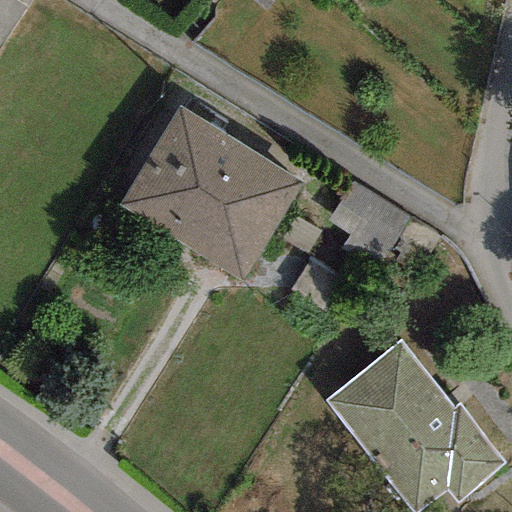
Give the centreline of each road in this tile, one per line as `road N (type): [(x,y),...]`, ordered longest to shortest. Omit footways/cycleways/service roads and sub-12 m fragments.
road 1 (residential): [(511,302),(479,232),(511,47)]
road 2 (unknown): [(192,291),(37,482)]
